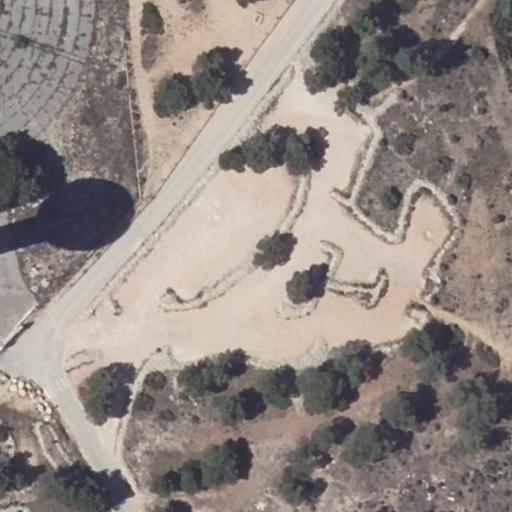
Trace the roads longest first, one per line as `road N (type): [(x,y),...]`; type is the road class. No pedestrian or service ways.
road 1 (unclassified): [(128,511),(53,389),(43,353),(62,307),(160,207),(317,0)]
road 2 (track): [(300,106),(421,72),(486,0)]
